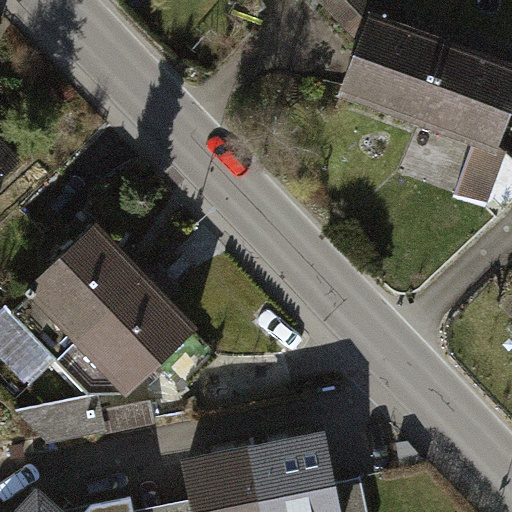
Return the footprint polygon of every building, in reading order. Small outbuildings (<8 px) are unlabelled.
[(219,0),(247,28),(275,0),(219,0)] [(323,0),(355,36),(391,5),(386,0),(323,0)] [(410,150),(445,58),(374,31),(339,123),(410,150)] [(511,82),(445,58),(410,150),(489,180),(511,117),(511,82)] [(0,202),(17,186),(0,169),(0,202)] [(78,377),(143,315),(93,263),(28,325),(78,377)] [(143,315),(78,377),(127,428),(192,367),(143,315)] [(337,511),(321,431),(255,443),(267,511),(337,511)] [(267,511),(255,443),(179,459),(189,511),(267,511)] [(58,511),(33,487),(9,511),(58,511)]
